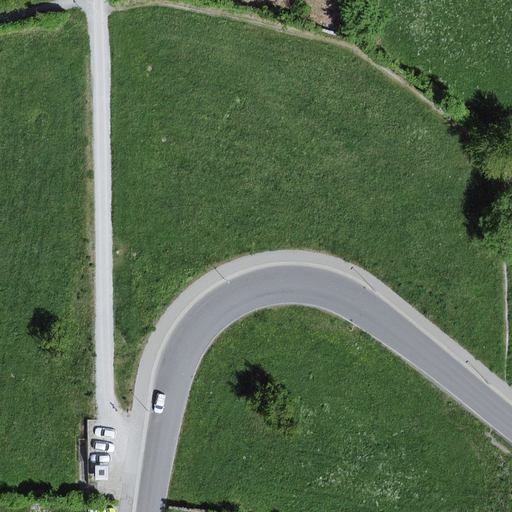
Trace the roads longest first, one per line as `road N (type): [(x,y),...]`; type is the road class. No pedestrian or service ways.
road 1 (residential): [(150,511),(178,361),(205,318),(228,302),(280,286),(338,293),(422,353)]
road 2 (track): [(98,0),(106,344),(125,395),(165,411)]
